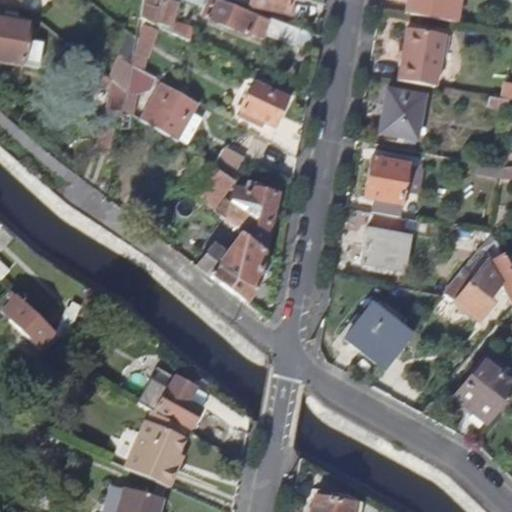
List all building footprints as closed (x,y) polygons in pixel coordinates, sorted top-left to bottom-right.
[(20,5),(12,0),(0,0),(0,14),(4,15),(4,21),(17,23),(20,5)] [(140,19),(146,22),(169,28),(175,5),(161,0),(158,8),(153,7),(153,0),(143,0),(140,18),(140,19)] [(246,36),(248,31),(254,16),(211,0),(209,0),(202,18),(246,36)] [(234,0),(234,2),(249,7),(289,14),(291,0),(234,0)] [(412,0),(410,15),(449,22),(452,0),(412,0)] [(123,29),(136,39),(140,19),(140,18),(126,16),(123,29)] [(300,30),(271,20),(271,22),(254,16),(248,31),(257,34),(256,37),(262,40),(264,35),(295,46),(300,30)] [(28,25),(17,23),(4,21),(0,20),(0,62),(22,66),(28,25)] [(172,34),(188,42),(192,28),(176,24),(172,34)] [(147,60),(159,33),(147,27),(134,54),(147,60)] [(407,30),(398,81),(435,88),(445,36),(407,30)] [(126,92),(131,65),(125,64),(111,80),(112,81),(126,92)] [(155,79),(131,65),(126,92),(136,94),(149,91),(155,79)] [(126,92),(112,81),(106,116),(121,119),(123,110),(126,92)] [(273,128),(287,100),(253,84),(240,111),(273,128)] [(140,121),(174,143),(194,107),(161,88),(140,121)] [(415,140),(423,98),(386,91),(379,134),(415,140)] [(123,110),(131,116),(136,94),(126,92),(123,110)] [(508,101),(489,98),(488,107),(506,110),(508,101)] [(220,172),(232,180),(233,180),(241,165),(243,162),(231,155),(220,172)] [(373,200),(398,204),(400,204),(406,167),(390,164),(370,160),(364,198),(373,200)] [(220,172),(210,165),(192,191),(214,206),(232,180),(220,172)] [(495,168),(478,165),(476,174),(493,177),(495,168)] [(511,169),(505,170),(503,169),(496,207),(502,208),(507,181),(511,181),(511,169)] [(263,254),(264,254),(278,195),(275,194),(276,189),(245,182),(243,192),(233,190),(229,208),(228,216),(241,225),(240,231),(239,236),(263,254)] [(371,213),(396,218),(398,204),(373,200),(371,213)] [(221,217),(240,231),(241,225),(228,216),(229,208),(221,217)] [(239,236),(240,231),(221,217),(217,214),(215,217),(213,220),(223,227),(215,238),(229,249),(239,236)] [(446,227),(431,224),(430,235),(444,237),(446,227)] [(402,273),(407,238),(366,230),(360,265),(402,273)] [(491,235),(501,253),(506,252),(504,234),(491,235)] [(503,256),(501,253),(491,235),(483,245),(479,250),(487,262),(490,265),(503,256)] [(195,266),(247,305),(256,291),(264,254),(263,254),(239,236),(229,249),(224,256),(211,247),(204,256),(195,266)] [(198,252),(204,256),(211,247),(206,242),(198,252)] [(511,272),(503,256),(490,265),(501,284),(511,303),(511,272)] [(490,265),(487,262),(475,277),(454,303),(478,322),(491,304),(488,300),(501,284),(490,265)] [(0,281),(9,272),(0,264),(0,281)] [(464,269),(444,295),(454,303),(475,277),(464,269)] [(88,289),(77,314),(90,320),(100,297),(88,289)] [(0,313),(43,352),(56,337),(13,298),(0,313)] [(383,305),(377,312),(398,328),(404,320),(383,305)] [(383,372),(410,338),(398,328),(377,312),(370,306),(343,341),(383,372)] [(487,426),(511,394),(511,377),(486,358),(463,387),(462,387),(453,399),(487,426)] [(139,401),(189,428),(201,407),(196,405),(202,393),(175,377),(168,389),(151,379),(139,401)] [(186,431),(152,412),(148,423),(183,439),(186,431)] [(124,468),(169,488),(179,467),(177,466),(181,455),(179,453),(184,439),(183,439),(148,423),(145,422),(124,468)] [(22,432),(17,442),(29,447),(37,429),(26,424),(22,432)] [(117,511),(159,511),(163,497),(126,486),(117,511)] [(311,511),(350,511),(353,497),(315,490),(311,511)]
